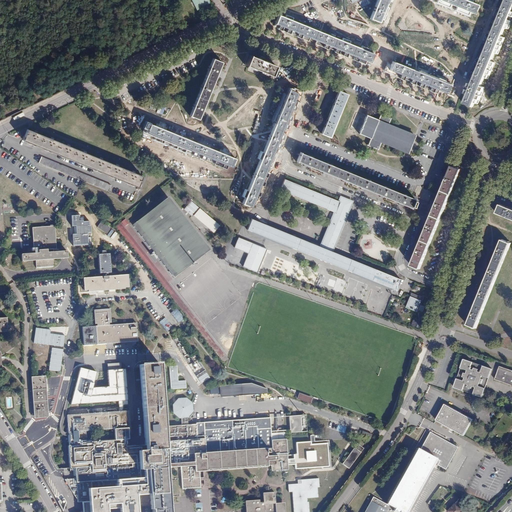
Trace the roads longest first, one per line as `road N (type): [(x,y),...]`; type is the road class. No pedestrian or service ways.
road 1 (residential): [(296,132),(286,165),(406,215),(401,267),(453,290)]
road 2 (tertiary): [(217,20),(0,130)]
road 3 (residential): [(296,132),(417,183),(435,176),(457,120)]
road 4 (tertiary): [(439,331),(396,423),(333,511)]
road 5 (tertiary): [(322,65),(457,120)]
road 6 (tertiary): [(491,156),(453,290)]
